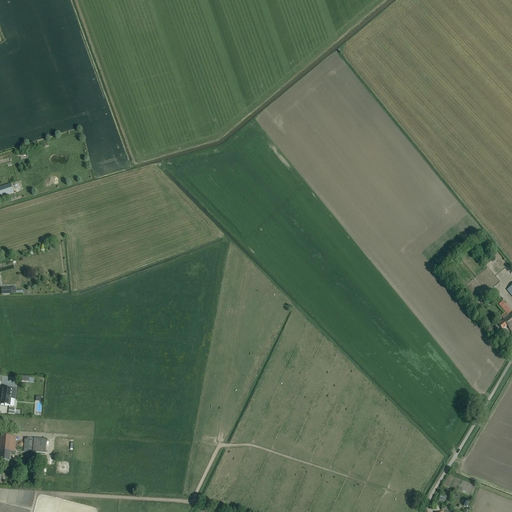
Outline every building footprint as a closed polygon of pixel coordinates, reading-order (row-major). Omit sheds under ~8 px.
[(0,197),(13,193),(16,192),(13,183),(10,184),(0,187),(0,197)] [(511,331),(511,312),(502,301),(498,304),(506,314),(501,318),(504,320),(498,325),(502,330),(507,326),(511,332),(511,331)] [(16,389),(7,388),(3,388),(1,405),(10,406),(11,399),(15,400),(16,389)] [(16,437),(6,436),(1,436),(0,448),(0,461),(9,462),(10,454),(14,454),(16,437)] [(45,453),(46,439),(24,438),(23,452),(45,453)] [(72,441),(62,441),(62,448),(77,448),(77,443),(77,438),(72,438),(72,441)]
